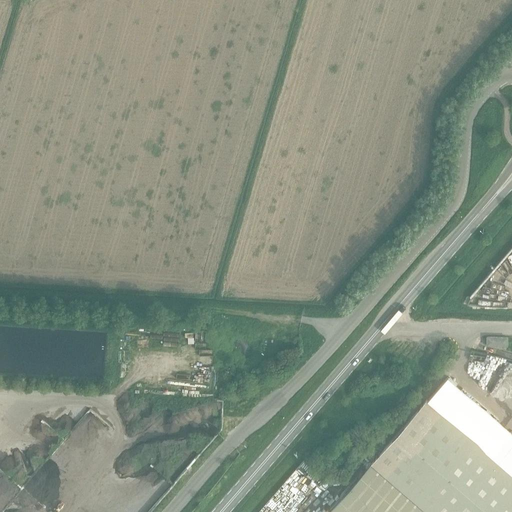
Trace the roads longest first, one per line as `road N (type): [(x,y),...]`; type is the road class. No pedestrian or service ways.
road 1 (unclassified): [(508,68),(469,112),(461,180),(446,214),(279,402),(232,441)]
road 2 (primary): [(496,193),(222,511)]
road 3 (track): [(300,319),(0,297)]
